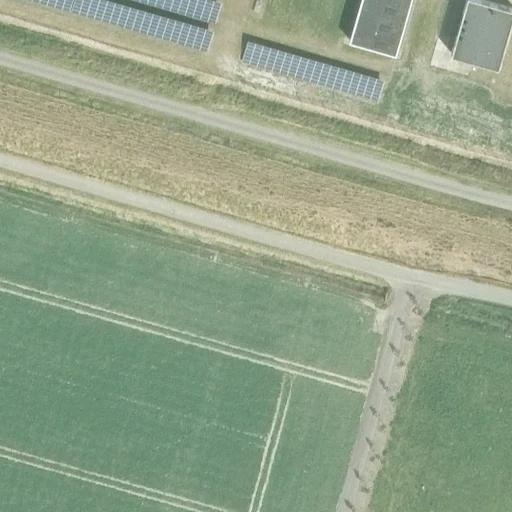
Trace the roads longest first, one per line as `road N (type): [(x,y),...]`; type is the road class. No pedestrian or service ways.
road 1 (unclassified): [(511,204),(0,57)]
road 2 (unclassified): [(407,275),(0,162)]
road 3 (unclassified): [(346,511),(407,275)]
